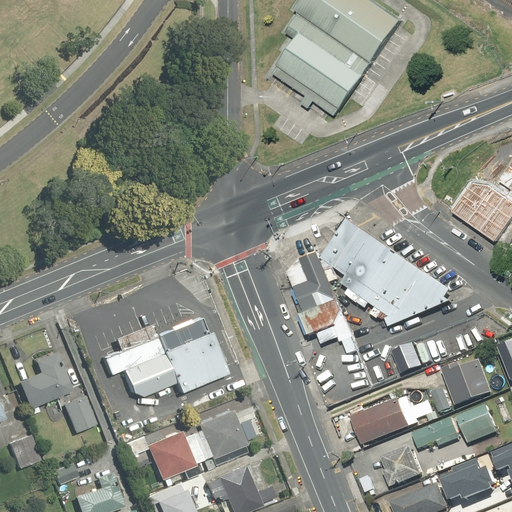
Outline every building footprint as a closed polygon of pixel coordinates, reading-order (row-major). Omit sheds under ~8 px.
[(327,108),(336,114),(349,97),(398,25),(402,22),(371,0),(289,0),(278,16),(296,29),(269,67),(285,78),(327,108)] [(511,157),(497,179),(511,189),(511,157)] [(476,179),(454,210),(498,241),(511,221),(511,195),(492,181),(476,179)] [(453,290),(349,220),(324,257),(337,268),(332,276),(400,322),(453,301),(448,296),(453,290)] [(345,311),(318,251),(300,259),(290,271),(307,311),(303,313),(312,335),(338,324),(345,311)] [(202,315),(155,333),(173,381),(178,392),(225,373),(202,315)] [(173,381),(155,333),(150,322),(114,336),(119,347),(103,354),(110,373),(124,367),(134,390),(141,393),(173,381)] [(39,372),(18,381),(28,407),(72,390),(57,352),(34,360),(39,372)] [(399,359),(389,363),(395,377),(405,373),(399,359)] [(478,362),(441,379),(453,406),(490,390),(478,362)] [(442,390),(431,394),(439,413),(450,409),(442,390)] [(353,417),(365,446),(412,427),(400,398),(353,417)] [(84,400),(63,408),(72,432),(93,424),(84,400)] [(491,405),(460,417),(471,444),(501,432),(491,405)] [(247,444),(233,409),(197,424),(212,459),(247,444)] [(455,418),(415,434),(421,449),(440,442),(442,447),(463,439),(455,418)] [(195,464),(181,430),(145,445),(160,479),(195,464)] [(29,434),(7,442),(16,467),(38,459),(29,434)] [(506,466),(511,480),(511,442),(486,452),(493,470),(506,466)] [(424,475),(411,445),(382,457),(388,471),(385,472),(392,489),(424,475)] [(438,477),(447,500),(458,495),(460,501),(491,489),(489,483),(492,481),(487,467),(481,470),(477,459),(451,468),(452,472),(438,477)] [(244,462),(214,475),(230,511),(240,511),(262,503),(244,462)] [(71,463),(50,471),(56,485),(77,477),(71,463)] [(100,487),(74,495),(79,511),(106,511),(124,506),(113,471),(96,476),(100,487)] [(193,511),(180,482),(150,495),(157,511),(193,511)] [(390,501),(394,511),(439,511),(448,508),(438,482),(390,501)]
